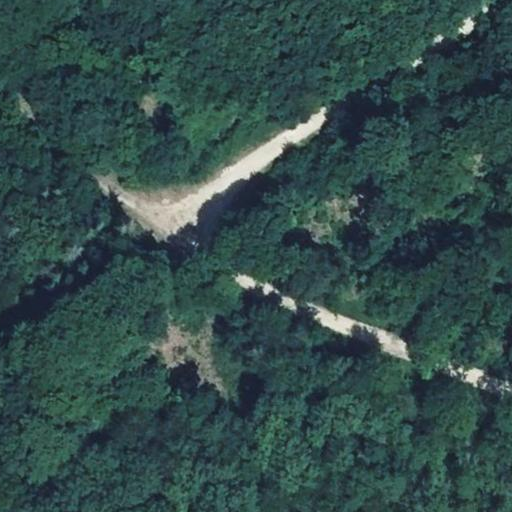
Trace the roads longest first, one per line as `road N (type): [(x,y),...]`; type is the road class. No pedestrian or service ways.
road 1 (track): [(511,3),(257,164),(32,343),(0,352)]
road 2 (track): [(511,409),(472,399),(251,285),(72,158),(0,92)]
road 3 (track): [(105,181),(65,0)]
